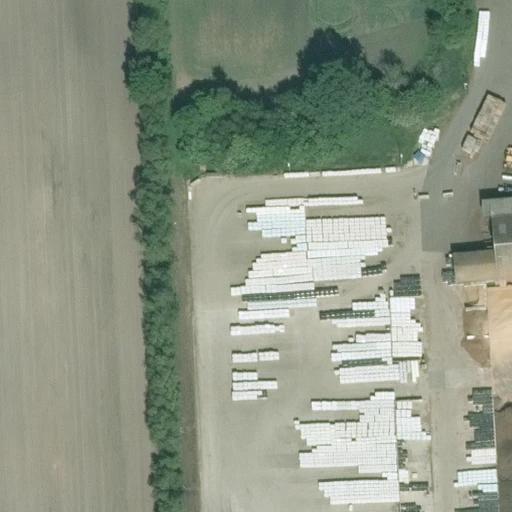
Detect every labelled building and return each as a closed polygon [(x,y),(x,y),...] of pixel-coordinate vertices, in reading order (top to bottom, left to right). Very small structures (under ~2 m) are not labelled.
[(494,75),(507,80),(511,66),(511,42),(508,41),(494,75)] [(339,216),(399,213),(399,197),(412,196),(411,169),(320,173),(322,206),(339,206),(339,216)] [(447,177),(436,231),(448,234),(458,179),(447,177)] [(511,201),(480,203),(483,259),(443,261),(445,292),(511,288),(511,201)] [(410,449),(426,449),(427,403),(395,402),(394,427),(423,427),(423,444),(411,444),(410,449)]
